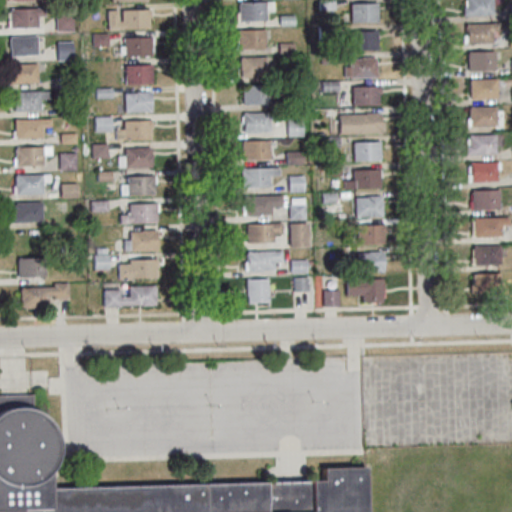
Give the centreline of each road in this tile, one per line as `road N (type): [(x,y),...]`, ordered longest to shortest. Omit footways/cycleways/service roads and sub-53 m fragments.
road 1 (residential): [(511,323),(0,337)]
road 2 (residential): [(201,332),(190,0)]
road 3 (residential): [(428,326),(418,0)]
